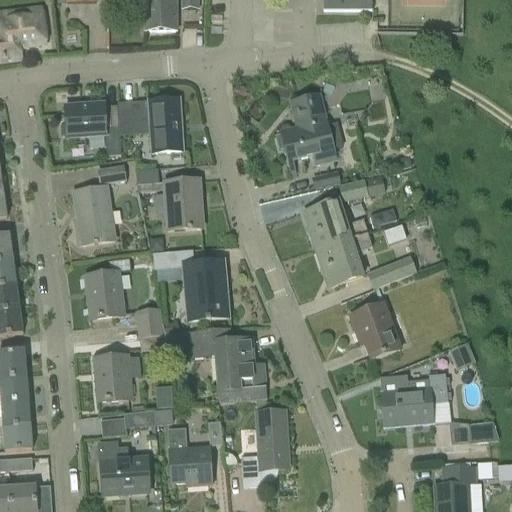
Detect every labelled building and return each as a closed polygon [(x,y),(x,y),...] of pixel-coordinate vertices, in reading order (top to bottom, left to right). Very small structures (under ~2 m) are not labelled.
[(178,35),(177,0),(144,0),(144,35),(178,35)] [(182,0),(183,11),(200,11),(199,0),(182,0)] [(323,0),(323,13),(372,14),(372,0),(323,0)] [(44,10),(0,14),(0,63),(24,61),(22,48),(47,46),(44,10)] [(284,151),(291,182),(296,181),(292,164),(312,159),(315,169),(336,164),(333,154),(327,129),(326,125),(319,99),(291,106),(296,129),(297,132),(280,136),(280,137),(276,138),(280,152),(284,151)] [(135,125),(149,124),(151,157),(183,154),(179,102),(117,107),(118,128),(135,127),(135,125)] [(118,129),(105,130),(104,107),(66,109),(67,141),(106,139),(107,159),(120,158),(118,129)] [(401,172),(412,169),(409,159),(399,161),(401,172)] [(96,173),(100,190),(126,185),(124,169),(96,173)] [(158,173),(135,174),(136,189),(159,187),(158,173)] [(341,187),(338,175),(311,181),(314,194),(341,187)] [(384,196),(381,181),(364,185),(364,183),(338,190),(342,207),(368,201),(368,200),(384,196)] [(202,232),(199,183),(164,186),(168,235),(202,232)] [(77,250),(86,248),(115,244),(106,190),(72,195),(78,233),(74,233),(77,250)] [(362,225),(346,231),(338,205),(303,217),(315,254),(366,238),(362,225)] [(354,257),(370,252),(366,238),(315,254),(327,293),(362,281),(354,257)] [(0,265),(13,263),(9,239),(0,239),(0,265)] [(192,254),(153,258),(154,273),(183,271),(188,325),(228,322),(222,265),(193,268),(192,254)] [(409,260),(366,277),(372,292),(415,276),(409,260)] [(0,289),(16,287),(13,263),(0,265),(0,289)] [(118,275),(130,274),(129,263),(109,265),(110,277),(84,280),(89,324),(124,320),(119,276),(118,276),(118,275)] [(0,314),(19,312),(16,287),(0,289),(0,314)] [(384,307),(349,320),(361,351),(366,349),(372,365),(401,354),(384,307)] [(0,340),(23,337),(19,312),(0,314),(0,340)] [(139,342),(164,339),(160,313),(134,316),(138,342),(139,342)] [(166,339),(167,347),(171,347),(171,352),(185,351),(186,364),(215,361),(219,409),(266,405),(263,369),(252,370),(250,343),(231,345),(230,333),(170,339),(166,339)] [(166,339),(164,339),(139,342),(141,355),(167,351),(167,347),(166,339)] [(456,371),(474,364),(467,345),(449,351),(456,371)] [(0,355),(0,381),(26,379),(24,353),(0,355)] [(126,359),(93,362),(97,406),(130,403),(126,359)] [(434,428),(432,408),(448,407),(446,378),(429,380),(430,384),(382,388),(382,397),(381,397),(384,427),(414,425),(414,430),(434,428)] [(26,379),(0,381),(0,400),(0,406),(28,404),(26,379)] [(0,420),(0,430),(30,428),(28,404),(0,406),(2,421),(0,420)] [(155,414),(156,428),(173,427),(171,412),(155,414)] [(155,414),(123,417),(125,431),(156,428),(155,414)] [(256,417),(257,430),(260,461),(241,463),(244,493),(263,491),(262,488),(266,487),(272,485),(276,480),(277,474),(288,473),(285,427),(284,415),(256,417)] [(466,424),(467,445),(495,443),(494,423),(466,424)] [(0,430),(0,440),(3,440),(4,455),(32,453),(30,428),(0,430)] [(171,487),(186,486),(187,491),(212,489),(210,451),(187,453),(185,432),(167,433),(171,487)] [(32,473),(31,461),(7,463),(8,475),(32,473)] [(103,499),(150,496),(148,462),(101,465),(103,499)] [(0,475),(8,475),(7,463),(0,463),(0,475)] [(443,490),(434,490),(435,511),(483,511),(482,487),(476,488),(475,476),(475,471),(471,471),(471,468),(446,469),(447,472),(442,473),(443,490)] [(36,511),(35,491),(10,492),(10,511),(36,511)] [(10,511),(10,492),(0,492),(0,511),(10,511)]
